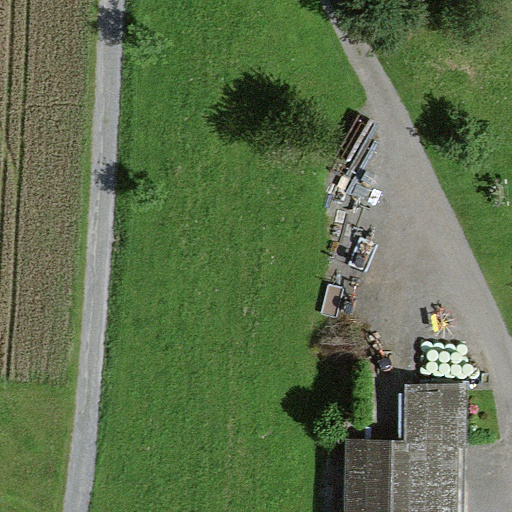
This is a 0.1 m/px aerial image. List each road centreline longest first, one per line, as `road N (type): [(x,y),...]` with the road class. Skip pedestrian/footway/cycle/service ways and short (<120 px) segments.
road 1 (track): [(113,0),(71,511)]
road 2 (track): [(334,0),(511,390)]
